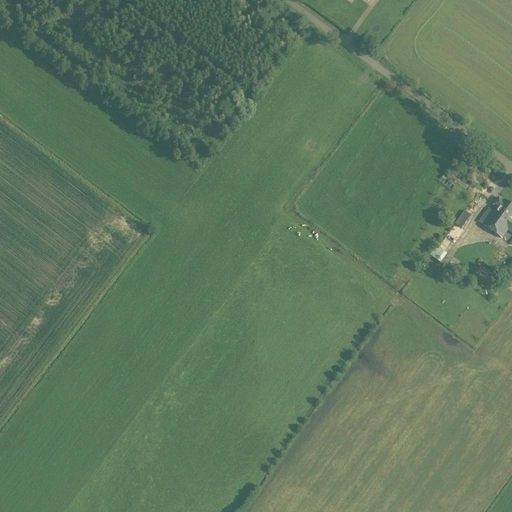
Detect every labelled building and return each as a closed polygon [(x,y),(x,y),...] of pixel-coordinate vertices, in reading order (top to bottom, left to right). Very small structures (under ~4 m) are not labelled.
[(493,232),(511,207),(499,198),(493,206),(497,209),(494,213),(489,209),(479,222),(493,232)] [(511,207),(493,232),(502,238),(508,230),(511,233),(511,207)] [(465,210),(456,224),(463,229),(472,215),(465,210)] [(442,262),(448,255),(441,249),(434,257),(442,262)] [(446,270),(446,271),(446,273),(446,274),(447,275),(447,276),(448,277),(450,277),(451,277),(452,278),(453,277),(454,277),(455,276),(456,276),(457,275),(458,274),(458,272),(458,271),(458,270),(458,269),(457,268),(456,267),(455,266),(454,265),(453,265),(452,265),(451,265),(449,265),(448,266),(447,267),(447,268),(446,269),(446,270)]
